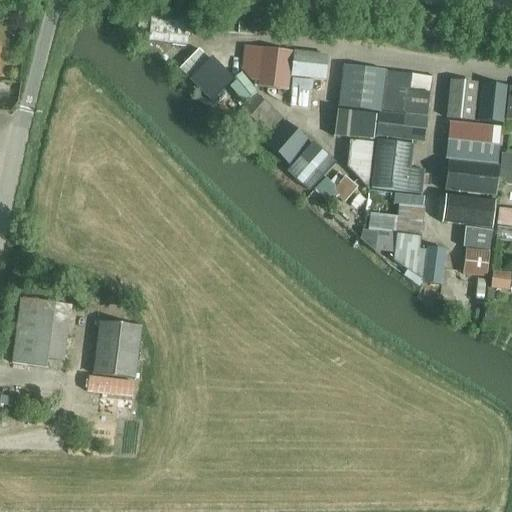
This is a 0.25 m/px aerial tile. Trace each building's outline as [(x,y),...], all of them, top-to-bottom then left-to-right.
[(186,46),(187,33),(189,19),(139,14),(137,29),(149,30),(148,42),(186,46)] [(187,33),(221,36),(222,32),(223,22),(189,19),(187,33)] [(222,32),(238,33),(238,24),(223,22),(222,32)] [(241,24),(239,35),(253,36),(254,25),(241,24)] [(258,72),(260,47),(243,46),(241,70),(258,72)] [(188,78),(207,58),(198,49),(179,69),(188,78)] [(262,49),(257,87),(274,89),(287,90),(289,76),(292,53),(262,49)] [(292,53),(289,76),(325,80),(328,57),(292,53)] [(188,78),(186,80),(210,101),(231,79),(209,57),(207,58),(188,78)] [(359,109),(364,68),(343,66),(338,107),(359,109)] [(379,112),(385,71),(364,68),(359,109),(379,112)] [(411,76),(387,73),(382,112),(396,114),(396,110),(404,111),(403,115),(407,115),(409,95),(411,76)] [(256,93),(240,74),(227,85),(242,104),(256,93)] [(411,76),(409,95),(429,97),(432,77),(411,74),(411,76)] [(310,109),(313,81),(292,79),(290,107),(310,109)] [(476,84),(450,81),(446,117),(472,120),(476,84)] [(503,124),(507,88),(482,85),(478,121),(503,124)] [(283,120),(257,95),(233,121),(245,132),(254,122),(264,131),(259,138),(263,142),(283,120)] [(407,115),(427,117),(429,97),(409,95),(407,115)] [(373,141),(375,115),(336,111),(333,136),(373,141)] [(375,139),(424,145),(427,119),(378,113),(375,139)] [(263,142),(287,166),(289,163),(308,143),(283,120),(263,142)] [(447,141),(499,147),(501,129),(449,123),(447,141)] [(370,169),(372,143),(349,141),(347,167),(367,191),(370,169)] [(497,165),(499,147),(447,141),(446,159),(497,165)] [(376,142),(369,190),(422,196),(424,172),(411,170),(414,146),(376,142)] [(289,171),(286,174),(308,193),(308,192),(324,177),(336,165),(333,162),(312,144),(289,171)] [(511,155),(502,155),(497,188),(511,189),(511,155)] [(496,197),(499,168),(448,162),(445,191),(496,197)] [(345,203),(357,188),(344,178),(339,173),(330,183),(335,188),(332,192),(338,197),(345,203)] [(317,189),(314,193),(329,207),(338,197),(332,192),(335,188),(330,183),(326,180),(317,189)] [(399,205),(421,208),(423,198),(394,195),(393,204),(399,205)] [(363,202),(356,196),(348,206),(355,211),(363,202)] [(492,229),(496,201),(446,196),(442,223),(492,229)] [(396,235),(421,237),(424,208),(421,208),(399,205),(397,218),(369,214),(368,231),(378,233),(396,235)] [(511,228),(511,211),(498,210),(497,226),(511,228)] [(490,249),(492,232),(465,228),(463,248),(490,249)] [(359,241),(374,254),(375,252),(378,233),(368,231),(361,231),(359,241)] [(378,233),(375,252),(393,255),(396,235),(378,233)] [(393,261),(423,281),(426,250),(420,250),(421,237),(396,235),(393,255),(393,261)] [(441,283),(446,249),(428,247),(424,281),(441,283)] [(466,250),(463,275),(486,277),(489,253),(466,250)] [(493,273),(491,291),(508,292),(509,275),(493,273)] [(21,300),(12,364),(12,365),(45,370),(47,360),(62,362),(70,307),(21,300)] [(484,313),(483,322),(493,323),(494,313),(484,313)] [(100,324),(92,376),(133,382),(140,330),(100,324)] [(133,401),(75,395),(74,405),(132,411),(133,401)]
